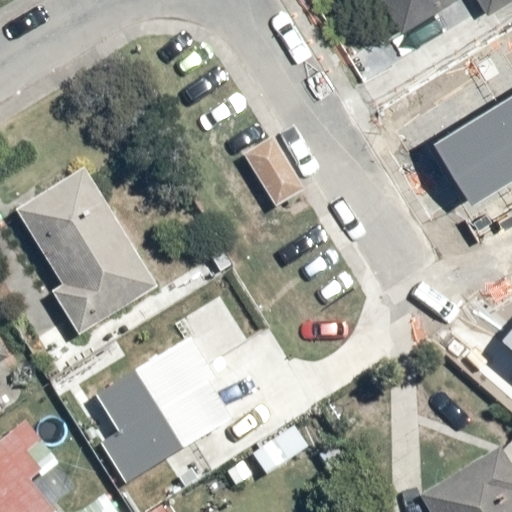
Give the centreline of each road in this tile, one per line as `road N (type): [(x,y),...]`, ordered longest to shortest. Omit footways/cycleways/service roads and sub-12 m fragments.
road 1 (residential): [(235,0),(405,267)]
road 2 (residential): [(103,0),(0,64)]
